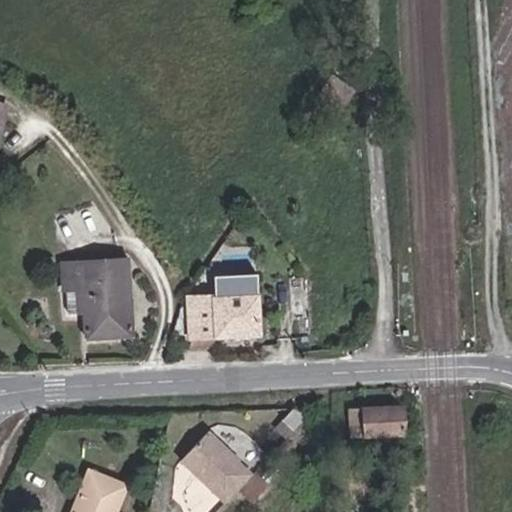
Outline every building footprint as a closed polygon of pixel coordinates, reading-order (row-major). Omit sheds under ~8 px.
[(335,112),(356,85),(334,69),(314,97),(317,98),(335,112)] [(0,118),(4,120),(8,101),(0,98),(0,118)] [(133,333),(129,255),(60,259),(62,288),(73,287),(75,310),(82,309),(83,336),(133,333)] [(259,331),(256,289),(256,271),(215,273),(215,291),(183,292),(186,335),(259,331)] [(348,405),(351,434),(363,432),(359,404),(348,405)] [(364,439),(404,437),(403,406),(362,409),(364,439)] [(277,420),(289,431),(299,421),(288,409),(277,420)] [(289,431),(277,420),(269,428),(281,439),(289,431)] [(173,463),(218,506),(245,477),(231,463),(232,462),(202,433),(173,463)] [(113,511),(123,488),(86,473),(72,507),(74,508),(73,511),(113,511)] [(251,475),(223,505),(230,511),(240,501),(248,509),(266,491),(251,475)]
